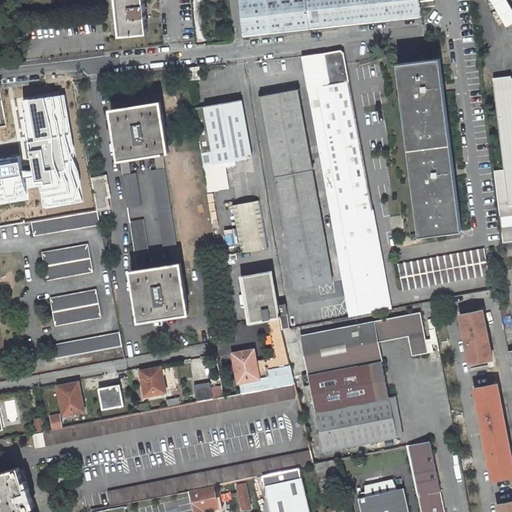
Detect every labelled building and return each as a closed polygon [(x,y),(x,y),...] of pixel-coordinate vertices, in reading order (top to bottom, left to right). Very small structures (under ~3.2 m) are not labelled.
[(116,0),(120,36),(148,33),(144,0),(116,0)] [(239,0),(244,37),(382,22),(421,17),(419,0),(239,0)] [(420,0),(422,9),(435,8),(433,0),(420,0)] [(511,18),(501,0),(485,0),(507,36),(511,33),(511,18)] [(323,53),(302,57),(349,316),(392,308),(344,53),(341,50),(323,53)] [(420,236),(462,230),(441,58),(398,64),(420,236)] [(199,67),(189,68),(190,79),(201,78),(199,67)] [(511,78),(493,80),(504,169),(494,170),(503,243),(511,242),(511,78)] [(334,283),(298,89),(261,96),(297,289),(334,283)] [(66,93),(21,100),(32,170),(35,188),(40,187),(44,209),(83,203),(66,93)] [(252,157),(241,99),(194,108),(208,191),(229,187),(226,165),(235,163),(235,160),(252,157)] [(161,102),(111,110),(113,122),(114,122),(118,147),(117,147),(119,160),(120,159),(128,208),(141,206),(136,173),(131,174),(128,158),(155,154),(157,170),(152,171),(164,250),(169,249),(172,265),(146,269),(143,253),(149,253),(144,219),(130,221),(138,269),(132,270),(133,282),(135,282),(139,307),(137,308),(139,320),(189,312),(187,300),(186,300),(182,275),(183,275),(181,262),(180,262),(162,153),(169,152),(167,139),(165,140),(161,114),(163,114),(161,102)] [(19,157),(0,160),(0,204),(27,199),(25,189),(22,171),(19,157)] [(106,176),(92,179),(93,188),(98,210),(109,208),(107,197),(106,192),(109,191),(106,176)] [(259,201),(232,206),(241,252),(268,248),(259,201)] [(34,236),(100,224),(98,211),(62,217),(32,222),(34,236)] [(93,272),(88,244),(42,252),(47,280),(93,272)] [(489,275),(484,248),(398,264),(403,290),(489,275)] [(226,267),(220,268),(222,283),(229,282),(226,267)] [(244,276),(251,322),(268,319),(280,317),(282,329),(289,328),(287,314),(284,314),(283,304),(278,305),(272,271),(244,276)] [(102,317),(96,289),(50,298),(56,326),(102,317)] [(483,310),(460,314),(470,364),(493,359),(483,310)] [(309,374),(370,363),(382,360),(379,342),(411,335),(415,355),(430,352),(422,313),(302,336),(307,364),(309,374)] [(270,331),(282,329),(280,317),(268,319),(270,331)] [(257,364),(260,379),(240,382),(243,394),(293,384),(295,384),(282,329),(270,331),(275,357),(256,361),(257,364)] [(122,346),(120,332),(54,345),(56,358),(122,346)] [(260,379),(257,364),(254,364),(252,350),(233,353),(239,383),(240,382),(260,379)] [(389,397),(382,360),(370,363),(377,400),(389,397)] [(377,400),(370,363),(309,374),(311,385),(316,411),(377,400)] [(304,386),(311,385),(309,374),(307,364),(300,365),(304,386)] [(166,392),(161,367),(143,370),(147,387),(144,387),(145,396),(166,392)] [(79,397),(77,382),(58,386),(64,415),(85,411),(82,396),(79,397)] [(194,386),(197,402),(214,399),(225,397),(222,386),(211,388),(210,383),(194,386)] [(511,457),(498,383),(475,388),(493,480),(511,476),(511,457)] [(46,431),(43,431),(46,446),(296,398),(293,384),(243,394),(225,397),(63,428),(53,430),(46,431)] [(121,384),(98,388),(103,410),(125,405),(121,384)] [(395,396),(389,397),(397,438),(403,436),(395,396)] [(389,397),(377,400),(316,411),(324,452),(397,438),(389,397)] [(53,430),(63,428),(61,414),(50,416),(53,430)] [(44,417),(32,419),(35,433),(43,431),(46,431),(44,417)] [(33,433),(36,448),(46,446),(43,431),(35,433),(33,433)] [(431,441),(407,446),(417,497),(442,492),(431,441)] [(108,492),(110,506),(189,491),(213,486),(219,484),(253,477),(263,475),(300,467),(315,464),(311,450),(108,492)] [(322,497),(331,495),(324,463),(315,464),(322,497)] [(343,480),(342,473),(340,466),(329,469),(331,483),(343,480)] [(33,511),(32,508),(35,507),(33,498),(34,498),(31,489),(30,489),(24,469),(20,470),(19,467),(0,472),(0,481),(5,497),(2,498),(6,511),(33,511)] [(263,475),(265,485),(302,477),(300,467),(263,475)] [(310,511),(302,477),(265,485),(271,511),(310,511)] [(366,485),(366,496),(369,496),(398,489),(392,480),(366,485)] [(243,509),(251,507),(246,483),(237,485),(239,494),(241,499),(243,509)] [(204,511),(218,508),(213,486),(189,491),(193,511),(204,511)] [(410,511),(405,488),(398,489),(369,496),(372,511),(410,511)] [(417,497),(420,511),(445,511),(442,492),(417,497)] [(361,511),(372,511),(369,496),(366,496),(359,498),(361,511)] [(498,511),(511,511),(511,501),(497,504),(498,511)]
